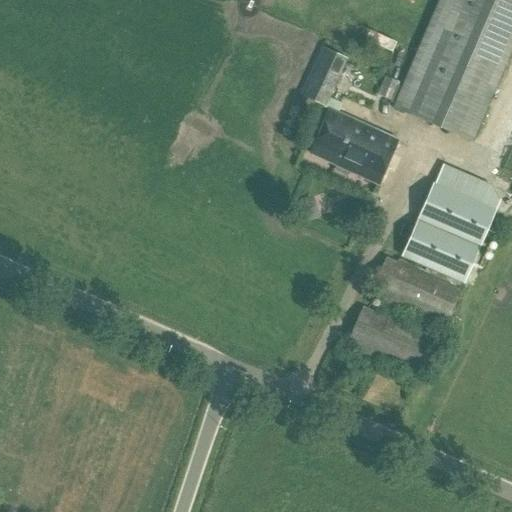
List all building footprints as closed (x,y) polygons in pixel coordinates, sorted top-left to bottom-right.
[(511,2),(505,0),(438,0),(392,107),(470,141),(511,43),(511,2)] [(385,39),(389,29),(373,23),(369,33),(385,39)] [(326,50),(305,98),(326,107),(326,109),(330,111),(311,154),(337,166),(336,171),(346,175),(350,172),(377,184),(397,140),(339,113),(342,106),(330,100),(348,60),(326,50)] [(385,76),(376,94),(391,101),(400,83),(385,76)] [(431,191),(401,259),(461,286),(493,213),(433,186),(431,191)] [(300,201),(296,210),(299,217),(307,221),(319,217),(312,197),(300,201)] [(383,260),(367,296),(442,329),(458,293),(383,260)] [(361,311),(345,346),(420,379),(436,344),(361,311)]
